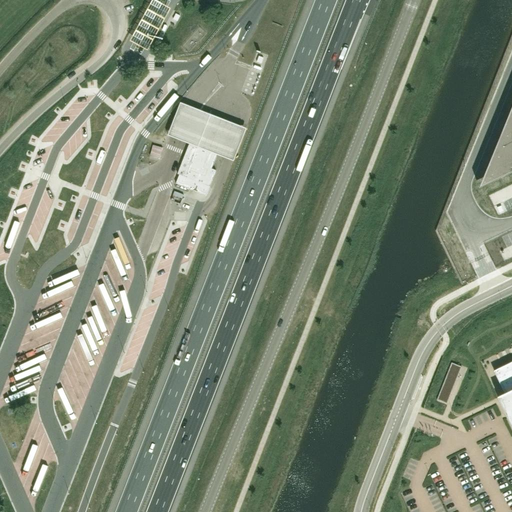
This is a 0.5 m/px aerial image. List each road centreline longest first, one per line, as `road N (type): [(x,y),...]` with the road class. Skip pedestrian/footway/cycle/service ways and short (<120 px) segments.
road 1 (unclassified): [(204,511),(413,0)]
road 2 (motorway): [(158,511),(357,0)]
road 3 (motorway): [(326,0),(127,511)]
road 4 (unclassified): [(0,150),(108,54),(118,21),(106,0)]
road 5 (unclassified): [(440,328),(421,353),(360,511)]
